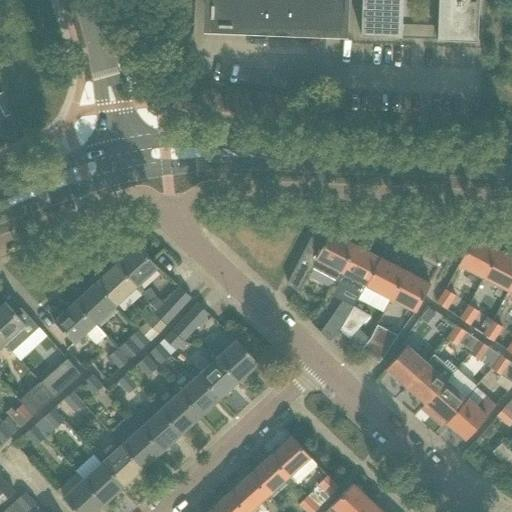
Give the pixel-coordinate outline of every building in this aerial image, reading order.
[(341,10),(341,0),(210,0),(210,25),(341,30),(341,10)] [(361,0),(360,35),(401,37),(402,0),(437,0),(436,38),(476,40),(477,0),(361,0)] [(336,280),(355,244),(329,231),(323,244),(310,237),(287,283),(298,292),(311,267),(336,280)] [(484,277),(498,250),(472,237),(458,264),(484,277)] [(137,244),(115,263),(136,286),(157,267),(137,244)] [(365,285),(379,257),(355,244),(336,280),(346,285),(350,277),(365,285)] [(508,290),(511,282),(511,257),(498,250),(484,277),(508,290)] [(389,298),(404,270),(379,257),(365,285),(389,298)] [(136,286),(115,263),(95,282),(115,305),(136,286)] [(415,311),(429,283),(404,270),(389,298),(415,311)] [(115,305),(95,282),(74,301),(95,324),(115,305)] [(166,324),(191,297),(179,287),(155,312),(157,315),(166,324)] [(447,309),(455,296),(446,289),(437,302),(447,309)] [(343,300),(333,314),(345,320),(353,306),(343,300)] [(95,324),(74,301),(53,321),(74,343),(85,332),(96,344),(105,335),(95,324)] [(4,302),(0,305),(0,339),(4,344),(12,352),(32,332),(34,322),(20,307),(14,312),(4,302)] [(184,340),(208,314),(197,303),(172,329),(184,340)] [(479,311),(468,305),(460,318),(471,325),(479,311)] [(429,308),(421,318),(427,323),(435,314),(429,308)] [(157,315),(155,312),(146,323),(157,333),(166,324),(157,315)] [(494,340),(502,328),(492,321),(483,333),(494,340)] [(389,348),(396,337),(398,335),(377,324),(370,339),(361,348),(378,363),(389,348)] [(478,340),(456,325),(447,338),(458,346),(460,342),(471,350),(478,340)] [(358,328),(350,338),(361,348),(370,339),(358,328)] [(150,340),(139,329),(130,337),(141,348),(150,340)] [(184,340),(172,329),(163,339),(175,350),(184,340)] [(258,363),(237,339),(217,357),(238,381),(258,363)] [(479,360),(488,346),(478,340),(471,350),(469,353),(479,360)] [(170,355),(160,343),(150,352),(160,363),(170,355)] [(405,387),(426,363),(405,345),(385,369),(405,387)] [(129,360),(118,348),(109,357),(119,369),(129,360)] [(434,354),(426,363),(405,387),(425,404),(446,380),(453,371),(434,354)] [(157,367),(147,355),(137,364),(148,375),(157,367)] [(501,374),(510,361),(500,355),(491,368),(501,374)] [(238,381),(217,357),(198,375),(219,398),(238,381)] [(80,373),(67,358),(40,382),(54,396),(80,373)] [(138,384),(127,372),(118,381),(129,393),(138,384)] [(83,382),(93,394),(103,386),(92,374),(83,382)] [(219,398),(198,375),(178,392),(200,416),(219,398)] [(445,421),(465,398),(446,380),(425,404),(445,421)] [(54,396),(40,382),(31,390),(44,405),(54,396)] [(63,399),(73,411),(83,402),(73,391),(63,399)] [(200,416),(178,392),(159,410),(181,433),(200,416)] [(465,439),(486,415),(465,398),(445,421),(465,439)] [(13,412),(23,424),(33,415),(23,403),(13,412)] [(511,422),(511,411),(505,406),(497,416),(509,426),(511,422)] [(44,416),(55,429),(65,420),(54,408),(44,416)] [(181,433),(159,410),(140,427),(162,451),(181,433)] [(0,423),(0,441),(1,443),(11,434),(1,423),(0,423)] [(45,437),(35,425),(25,434),(35,446),(45,437)] [(162,451),(140,427),(121,445),(142,468),(162,451)] [(291,436),(270,455),(288,475),(309,456),(291,436)] [(142,468),(121,445),(102,462),(123,486),(142,468)] [(288,475),(270,455),(249,474),(267,494),(288,475)] [(123,486),(102,462),(83,480),(104,503),(123,486)] [(247,511),(267,494),(249,474),(228,493),(245,511),(247,511)] [(0,476),(0,503),(14,491),(0,476)] [(338,487),(327,476),(318,484),(330,495),(338,487)] [(94,511),(104,503),(83,480),(63,498),(75,511),(94,511)] [(338,511),(364,511),(373,503),(352,483),(331,505),(338,511)] [(26,511),(27,511),(36,503),(25,491),(6,510),(7,511),(26,511)] [(245,511),(228,493),(208,511),(245,511)] [(299,505),(306,511),(313,511),(319,506),(308,496),(299,505)] [(382,511),(373,503),(364,511),(382,511)]
